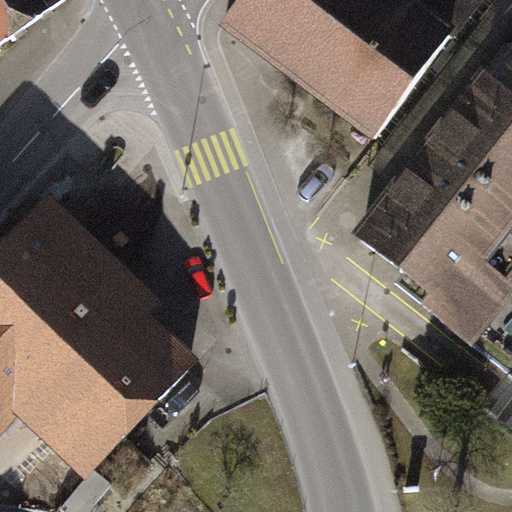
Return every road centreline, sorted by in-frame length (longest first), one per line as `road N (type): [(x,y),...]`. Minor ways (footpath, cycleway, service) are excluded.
road 1 (primary): [(343,511),(220,154),(145,8)]
road 2 (tertiary): [(0,180),(145,8)]
